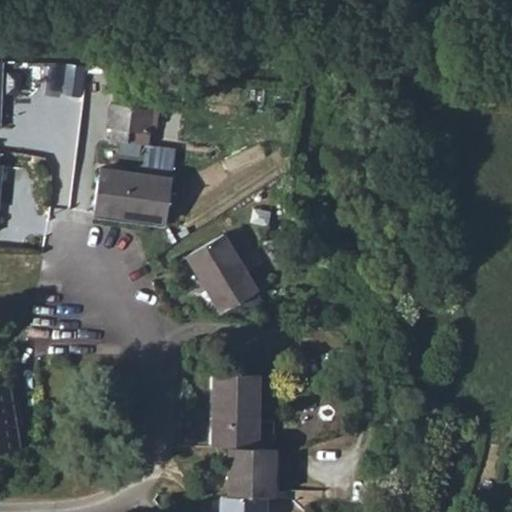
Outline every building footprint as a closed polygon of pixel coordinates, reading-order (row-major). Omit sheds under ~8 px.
[(149,147),(152,112),(111,109),(109,131),(119,131),(118,145),(149,147)] [(173,223),(176,180),(103,175),(100,218),(173,223)] [(257,297),(224,239),(189,259),(222,316),(257,297)] [(224,500),(223,511),(265,511),(266,503),(272,503),(273,455),(256,454),(258,380),(216,379),(214,453),(232,453),(231,500),(224,500)] [(0,395),(0,457),(17,454),(6,394),(0,395)]
